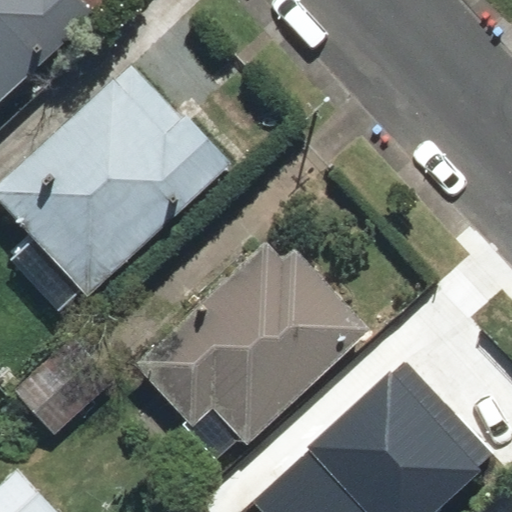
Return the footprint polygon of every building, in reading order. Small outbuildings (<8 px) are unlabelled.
[(85,0),(0,0),(0,101),(98,14),(85,0)] [(101,292),(243,155),(196,106),(188,113),(136,60),(2,190),(101,292)] [(295,257),(279,239),(146,362),(202,423),(219,406),(248,437),(373,321),(305,247),(295,257)] [(122,379),(79,330),(16,384),(58,434),(122,379)] [(439,511),(502,453),(412,357),(260,500),(271,511),(439,511)] [(0,511),(65,511),(71,507),(27,462),(0,488),(0,511)]
